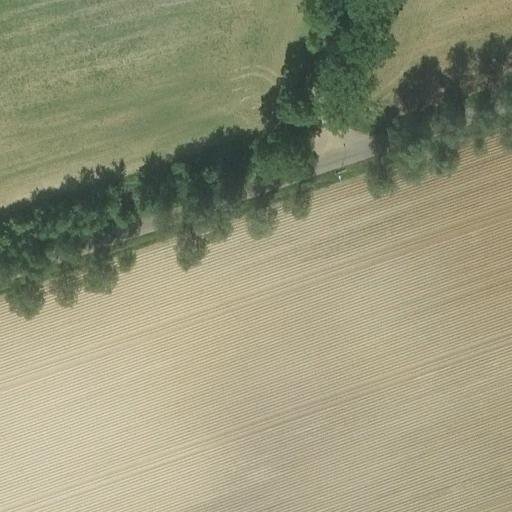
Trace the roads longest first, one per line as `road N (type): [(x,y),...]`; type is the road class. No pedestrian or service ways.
road 1 (unclassified): [(0,276),(332,166)]
road 2 (unclassified): [(332,166),(511,105)]
road 3 (unclassified): [(332,166),(326,86),(339,0)]
